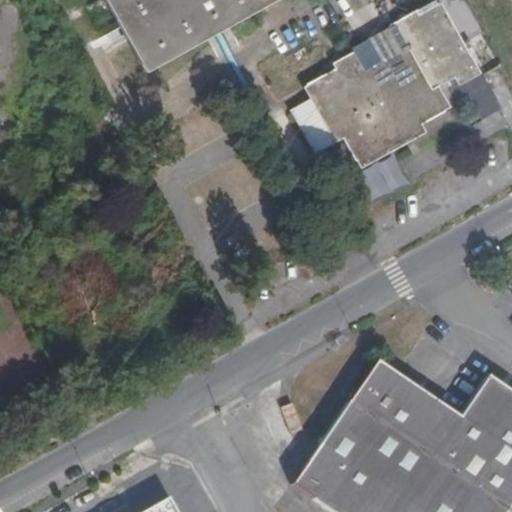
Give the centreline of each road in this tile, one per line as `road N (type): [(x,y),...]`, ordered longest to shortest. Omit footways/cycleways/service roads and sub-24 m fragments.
road 1 (unclassified): [(182,398),(428,267)]
road 2 (unclassified): [(0,501),(182,398)]
road 3 (unclassified): [(182,398),(243,511)]
road 4 (unclassified): [(511,353),(428,267)]
